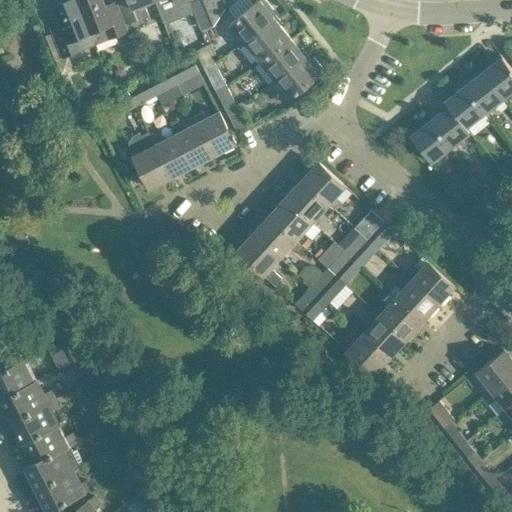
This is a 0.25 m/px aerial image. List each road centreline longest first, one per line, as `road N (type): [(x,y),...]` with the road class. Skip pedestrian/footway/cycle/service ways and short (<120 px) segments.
road 1 (residential): [(489,289),(329,121)]
road 2 (residential): [(165,209),(329,121)]
road 3 (residential): [(385,406),(489,289)]
road 4 (residential): [(388,19),(511,20)]
